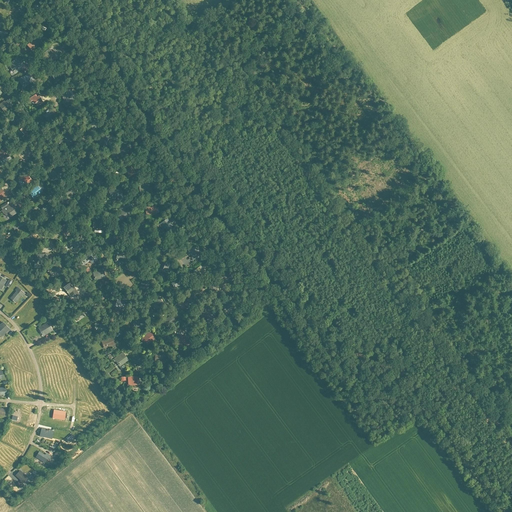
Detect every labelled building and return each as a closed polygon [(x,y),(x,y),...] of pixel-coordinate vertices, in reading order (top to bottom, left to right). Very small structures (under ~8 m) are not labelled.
[(30,52),(39,45),(34,39),(27,45),(30,49),(28,50),(30,52)] [(45,62),(54,55),(50,49),(42,55),(45,58),(43,60),(45,62)] [(15,72),(22,67),(19,61),(11,67),(15,72)] [(65,77),(61,71),(53,76),(56,80),(54,81),(55,83),(62,79),(62,80),(63,79),(65,77)] [(25,85),(33,80),(29,75),(21,80),(25,85)] [(67,91),(62,95),(64,98),(63,99),(65,101),(65,102),(63,103),(64,105),(64,106),(67,109),(71,106),(69,104),(73,102),(72,101),(73,100),(74,99),(67,91)] [(35,103),(42,99),(39,95),(39,96),(37,94),(29,99),(31,102),(33,100),(35,103)] [(0,106),(4,111),(11,106),(7,101),(0,105),(0,106)] [(49,121),(56,115),(52,110),(45,115),(49,121)] [(13,125),(20,119),(16,114),(9,119),(13,125)] [(92,132),(101,126),(96,120),(89,125),(92,129),(90,130),(92,132)] [(26,137),(32,133),(26,125),(22,128),(21,126),(19,128),(26,137)] [(70,143),(72,140),(68,135),(65,137),(65,138),(63,140),(69,147),(72,145),(70,143)] [(100,148),(108,143),(104,137),(96,143),(100,148)] [(0,154),(3,159),(11,154),(8,149),(0,153),(0,154)] [(48,162),(51,153),(44,151),(41,160),(48,162)] [(114,162),(121,156),(117,151),(110,157),(114,162)] [(82,168),(89,162),(85,156),(78,162),(82,168)] [(128,178),(137,171),(133,165),(125,171),(128,174),(126,176),(128,178)] [(55,179),(62,173),(58,168),(51,174),(55,179)] [(101,184),(106,179),(100,172),(97,176),(95,174),(93,176),(101,184)] [(25,173),(17,178),(19,181),(22,179),(24,182),(26,181),(27,183),(31,180),(30,178),(27,175),(25,173)] [(66,195),(74,190),(70,184),(62,190),(66,195)] [(34,197),(41,192),(38,186),(30,192),(34,197)] [(140,195),(150,193),(148,187),(139,189),(140,195)] [(112,197),(122,196),(120,189),(111,191),(112,197)] [(88,208),(92,203),(85,197),(82,200),(81,198),(79,201),(88,208)] [(48,216),(54,211),(48,204),(45,207),(44,205),(41,207),(48,216)] [(9,217),(17,212),(13,207),(8,210),(7,207),(3,209),(9,217)] [(124,218),(133,213),(129,208),(121,213),(124,218)] [(167,231),(172,227),(167,219),(159,225),(163,230),(165,228),(167,231)] [(93,221),(93,228),(95,228),(95,229),(102,230),(103,220),(96,220),(96,222),(93,221)] [(17,232),(25,227),(22,222),(14,227),(17,232)] [(140,234),(145,230),(139,223),(134,227),(140,234)] [(65,236),(70,232),(65,224),(61,227),(60,225),(57,227),(65,236)] [(27,246),(35,241),(32,235),(24,240),(27,246)] [(110,246),(117,241),(113,235),(106,241),(110,246)] [(153,249),(154,242),(145,241),(143,247),(153,249)] [(192,257),(198,257),(198,247),(188,248),(189,256),(192,255),(192,257)] [(89,252),(81,258),(85,263),(89,261),(91,264),(95,261),(93,258),(89,252)] [(126,263),(128,257),(118,255),(117,261),(117,264),(121,265),(122,263),(126,263)] [(172,272),(174,266),(166,262),(164,266),(162,266),(161,268),(172,272)] [(54,265),(47,270),(49,271),(50,271),(55,278),(60,275),(58,272),(61,270),(57,265),(55,266),(54,265)] [(196,278),(205,272),(201,266),(193,271),(196,275),(194,276),(196,278)] [(96,279),(105,277),(103,269),(98,270),(99,272),(94,273),(96,279)] [(176,287),(184,282),(180,276),(172,282),(176,287)] [(146,292),(149,283),(143,280),(140,289),(146,292)] [(67,285),(64,287),(69,295),(71,297),(74,294),(76,297),(79,294),(76,290),(74,287),(73,288),(69,283),(68,284),(67,285)] [(12,297),(14,299),(17,302),(21,296),(23,297),(25,294),(17,288),(15,291),(16,291),(12,297)] [(192,293),(184,299),(186,300),(188,299),(190,302),(196,298),(192,293)] [(155,309),(163,304),(159,298),(157,299),(156,298),(153,301),(154,302),(151,304),(155,309)] [(230,304),(233,304),(232,299),(222,300),(224,310),(230,309),(230,304)] [(123,310),(126,303),(117,300),(115,304),(113,303),(112,306),(123,310)] [(204,308),(200,311),(205,319),(211,315),(213,314),(210,310),(208,311),(205,307),(204,308)] [(168,327),(176,321),(172,316),(164,321),(168,327)] [(140,319),(140,321),(135,321),(134,327),(144,328),(145,320),(140,319)] [(0,332),(3,335),(9,329),(3,323),(0,325),(0,332)] [(52,331),(47,323),(40,328),(45,336),(52,331)] [(147,344),(155,338),(151,333),(143,339),(147,344)] [(107,347),(116,343),(113,337),(102,342),(103,345),(105,343),(106,345),(106,346),(107,346),(107,347)] [(122,353),(113,360),(114,362),(116,360),(117,361),(116,361),(119,365),(120,365),(128,360),(122,353)] [(66,412),(54,409),(52,416),(64,419),(66,412)] [(53,432),(41,429),(39,437),(51,440),(53,432)] [(45,456),(39,452),(36,458),(45,463),(47,458),(49,459),(51,457),(46,454),(45,456)] [(25,476),(20,471),(16,476),(21,481),(20,482),(22,484),(28,478),(26,476),(25,476)]
